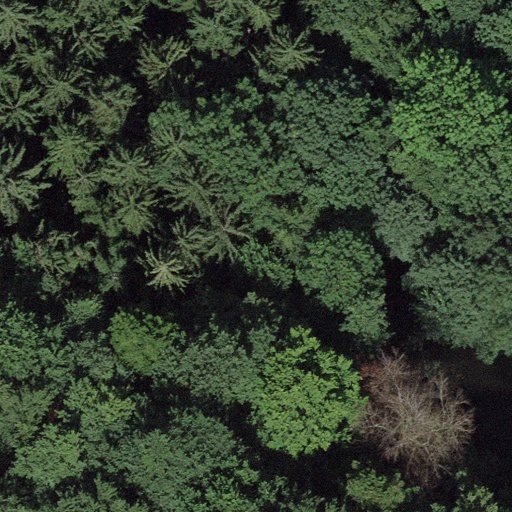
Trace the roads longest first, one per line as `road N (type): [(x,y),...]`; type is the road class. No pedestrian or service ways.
road 1 (track): [(511,369),(350,381),(0,317)]
road 2 (track): [(389,374),(511,423)]
